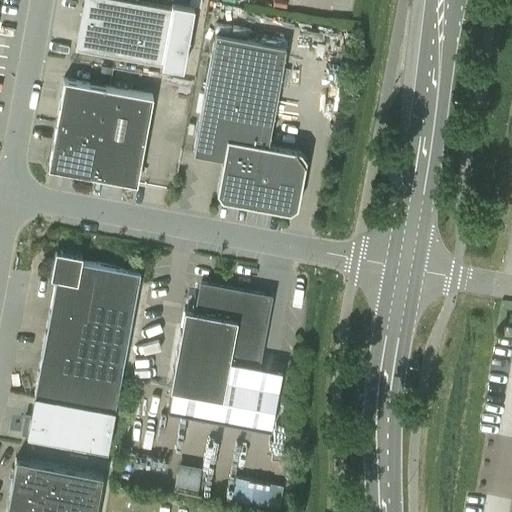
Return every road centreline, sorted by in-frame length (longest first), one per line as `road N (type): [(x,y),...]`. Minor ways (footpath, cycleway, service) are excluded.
road 1 (unclassified): [(398,273),(12,195)]
road 2 (tertiary): [(398,273),(443,0)]
road 3 (tertiary): [(381,511),(383,393),(398,273)]
road 4 (unclassified): [(12,195),(46,0)]
